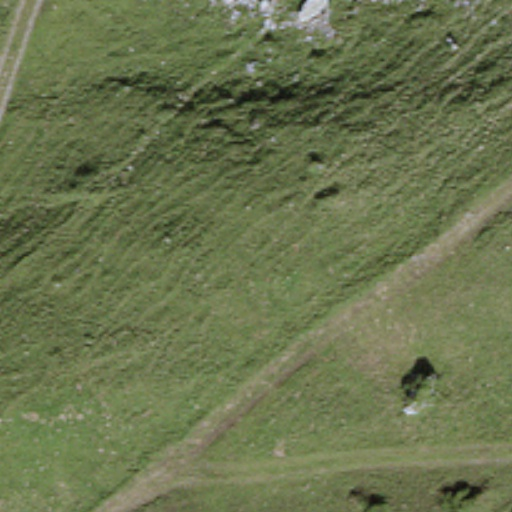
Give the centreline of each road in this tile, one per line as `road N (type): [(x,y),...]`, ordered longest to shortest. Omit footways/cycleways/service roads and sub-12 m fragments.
road 1 (track): [(114,511),(244,397),(511,193)]
road 2 (track): [(160,478),(511,455)]
